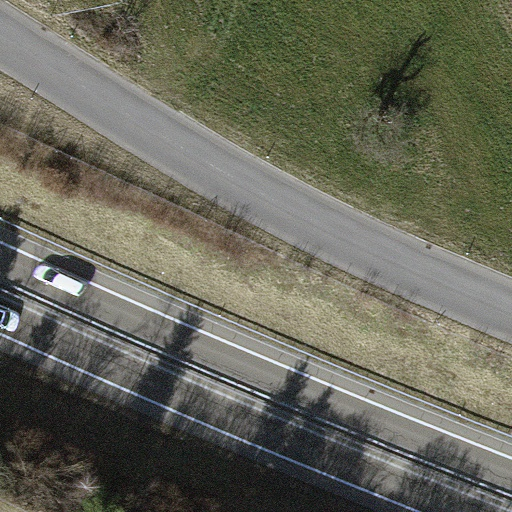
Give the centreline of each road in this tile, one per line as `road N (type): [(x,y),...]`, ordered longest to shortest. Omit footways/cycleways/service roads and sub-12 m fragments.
road 1 (unclassified): [(0,37),(261,204),(511,304)]
road 2 (trunk): [(511,484),(180,350),(0,265)]
road 3 (trunk): [(0,314),(462,511)]
